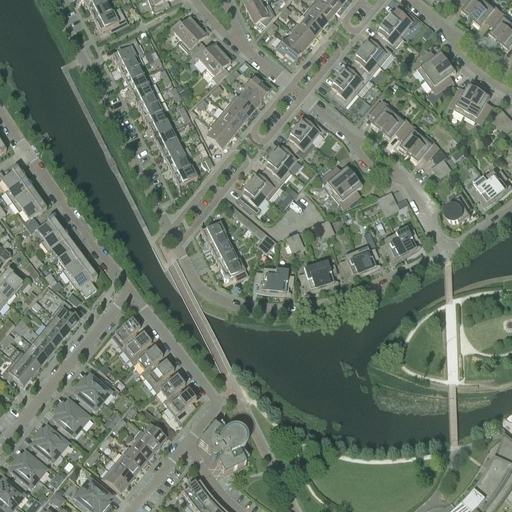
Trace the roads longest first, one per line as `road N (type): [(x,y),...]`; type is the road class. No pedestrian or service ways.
road 1 (residential): [(179,250),(203,290),(271,315),(342,304),(447,259)]
road 2 (residential): [(54,0),(170,232)]
road 3 (residential): [(132,292),(0,109)]
road 4 (residential): [(0,451),(132,292)]
road 5 (residential): [(185,445),(217,399),(132,292)]
road 6 (residential): [(289,87),(255,139),(267,140),(302,96)]
road 7 (residential): [(302,96),(337,55),(333,45),(289,87)]
